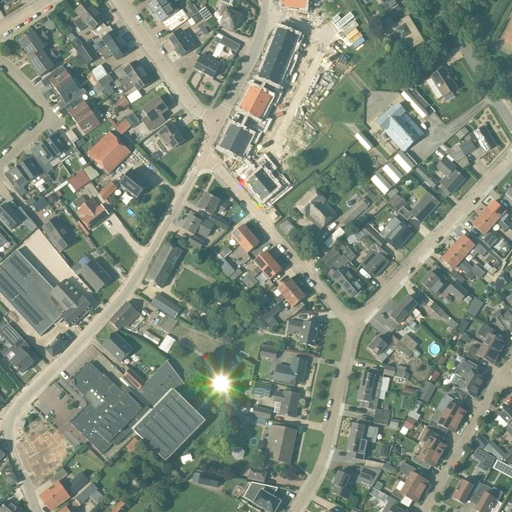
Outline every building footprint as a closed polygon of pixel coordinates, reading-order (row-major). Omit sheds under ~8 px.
[(71,16),(75,14),(66,0),(54,7),(58,14),(66,9),(71,16)] [(156,0),(148,6),(151,10),(150,11),(153,16),(170,5),(166,0),(156,0)] [(219,26),(233,32),(234,29),(240,23),(240,24),(243,17),(232,12),(232,8),(231,5),(233,1),(231,0),(218,0),(215,8),(218,9),(222,19),(219,26)] [(283,0),(283,6),(304,9),(305,0),(283,0)] [(74,24),(77,27),(95,11),(86,2),(75,12),(80,18),(74,24)] [(174,11),(170,5),(153,16),(157,21),(158,20),(160,24),(162,23),(166,29),(168,28),(171,32),(188,20),(185,16),(186,16),(182,11),(176,10),(174,11)] [(199,12),(206,22),(212,18),(205,8),(199,12)] [(77,27),(81,32),(87,26),(92,31),(104,21),(95,11),(77,27)] [(396,33),(408,52),(424,42),(408,16),(407,16),(409,18),(405,20),(404,18),(394,24),(390,18),(380,24),(388,38),(396,33)] [(43,20),(51,32),(55,29),(48,17),(43,20)] [(279,30),(276,39),(293,46),(297,37),(279,30)] [(169,40),(175,49),(191,38),(188,35),(186,36),(182,31),(169,40)] [(19,42),(25,50),(45,35),(42,32),(36,36),(32,32),(19,42)] [(102,56),(121,42),(114,32),(102,40),(106,46),(99,51),(102,56)] [(213,43),(218,46),(223,37),(218,34),(213,43)] [(25,50),(31,58),(41,51),(45,48),(42,45),(49,40),(45,35),(25,50)] [(218,46),(223,48),(228,39),(223,37),(218,46)] [(175,49),(181,58),(194,48),(191,43),(193,41),(191,38),(175,49)] [(276,39),(272,46),(290,53),(293,46),(276,39)] [(113,55),(117,61),(129,52),(121,42),(102,56),(105,60),(113,55)] [(97,60),(91,51),(86,44),(76,51),(87,66),(93,63),(97,60)] [(272,46),(269,54),(287,61),(290,53),(272,46)] [(27,61),(33,69),(54,54),(51,51),(45,55),(41,51),(31,58),(27,61)] [(33,69),(39,78),(54,67),(51,64),(57,59),(54,54),(33,69)] [(269,54),(266,62),(284,69),(287,61),(269,54)] [(194,70),(203,74),(212,58),(209,56),(207,59),(201,56),(194,70)] [(203,74),(213,79),(220,65),(214,62),(216,59),(212,58),(203,74)] [(120,82),(124,86),(143,72),(136,62),(124,71),(128,77),(120,82)] [(266,62),(263,70),(281,77),(284,69),(266,62)] [(91,72),(98,82),(108,75),(101,65),(91,72)] [(50,83),(57,92),(73,81),(62,67),(45,79),(49,84),(50,83)] [(446,101),(448,102),(453,98),(454,96),(452,93),(457,89),(444,69),(434,75),(429,68),(419,74),(424,81),(430,77),(443,98),(446,101)] [(263,70),(260,78),(278,85),(281,77),(263,70)] [(151,83),(143,72),(124,86),(127,91),(134,86),(138,91),(151,83)] [(111,83),(113,81),(111,78),(108,75),(98,82),(103,90),(109,97),(111,95),(114,93),(111,89),(108,85),(111,83)] [(74,102),(86,93),(84,90),(80,89),(79,90),(73,81),(57,92),(64,101),(62,102),(66,108),(74,102)] [(252,89),(247,99),(265,109),(270,99),(274,101),(277,95),(266,89),(263,94),(252,89)] [(427,105),(415,91),(405,100),(418,114),(427,105)] [(69,113),(76,122),(91,111),(84,102),(80,97),(86,93),(74,102),(66,108),(67,107),(71,112),(69,113)] [(114,101),(118,110),(129,105),(125,96),(114,101)] [(142,121),(149,131),(165,120),(161,115),(167,111),(158,98),(142,110),(147,117),(142,121)] [(247,99),(241,110),(252,115),(249,121),(260,127),(264,121),(259,119),(265,109),(247,99)] [(384,131),(403,152),(422,135),(403,114),(404,113),(397,105),(376,124),(383,132),(384,131)] [(101,125),(98,120),(103,116),(96,107),(91,111),(76,122),(82,131),(86,136),(101,125)] [(131,127),(125,120),(117,127),(116,129),(122,135),(131,127)] [(169,144),(173,149),(184,141),(176,131),(178,129),(174,123),(158,135),(166,146),(169,144)] [(231,126),(225,137),(226,138),(227,137),(245,147),(250,137),(254,139),(257,133),(246,127),(243,132),(231,126)] [(455,135),(460,140),(469,132),(464,127),(455,135)] [(479,141),(485,152),(495,146),(484,128),(470,136),(474,143),(479,141)] [(67,138),(72,144),(78,140),(71,130),(65,134),(67,138)] [(356,135),(366,150),(372,147),(362,131),(356,135)] [(87,154),(109,176),(131,153),(109,132),(87,154)] [(55,136),(46,142),(57,158),(58,157),(62,163),(76,153),(73,149),(75,148),(72,144),(67,138),(60,143),(55,136)] [(226,138),(221,148),(239,157),(245,147),(227,137),(226,138)] [(451,151),(458,161),(476,149),(469,139),(451,151)] [(49,163),(57,158),(46,142),(37,148),(43,156),(37,160),(39,163),(40,163),(47,173),(53,169),(49,163)] [(374,184),(384,196),(417,166),(407,154),(374,184)] [(440,184),(451,194),(464,180),(454,170),(456,168),(445,158),(436,168),(446,177),(440,184)] [(29,160),(20,166),(34,186),(43,180),(46,184),(52,180),(47,173),(40,163),(39,163),(34,167),(29,160)] [(264,160),(247,174),(252,180),(247,184),(255,192),(270,180),(265,173),(271,168),(264,160)] [(245,163),(235,172),(239,177),(249,169),(245,163)] [(10,183),(21,198),(26,194),(22,188),(31,182),(34,186),(20,166),(11,172),(16,179),(10,183)] [(414,171),(433,189),(438,183),(420,166),(414,171)] [(67,181),(76,192),(91,181),(82,170),(67,181)] [(126,191),(137,199),(148,184),(131,171),(124,179),(131,185),(126,191)] [(69,183),(63,175),(55,181),(60,189),(69,183)] [(270,180),(255,192),(262,201),(266,197),(271,203),(288,189),(281,181),(275,186),(270,180)] [(111,183),(99,194),(101,197),(104,201),(117,188),(111,183)] [(410,214),(421,223),(439,204),(420,186),(413,194),(421,202),(410,214)] [(305,216),(320,231),(337,215),(324,202),(325,201),(315,191),(297,208),(306,216),(305,216)] [(198,209),(211,216),(215,209),(223,214),(227,206),(206,194),(198,209)] [(388,204),(398,212),(406,203),(396,194),(388,204)] [(32,204),(29,200),(36,212),(49,205),(44,197),(32,204)] [(80,198),(74,203),(78,208),(84,203),(80,198)] [(81,221),(89,231),(109,215),(101,205),(100,206),(93,198),(78,211),(84,218),(81,221)] [(339,219),(346,227),(368,207),(361,199),(339,219)] [(508,229),(508,228),(511,225),(502,216),(506,212),(494,201),(487,210),(508,229)] [(0,218),(11,231),(21,221),(23,223),(28,219),(20,208),(17,212),(15,213),(6,204),(1,208),(0,208),(0,218)] [(480,217),(491,228),(496,223),(505,231),(508,229),(487,210),(480,217)] [(195,232),(207,239),(215,225),(202,218),(200,222),(190,217),(183,229),(194,235),(195,232)] [(491,228),(480,217),(473,225),(482,234),(478,238),(490,249),(498,240),(488,232),(491,228)] [(43,229),(61,252),(75,242),(57,218),(43,229)] [(386,241),(396,250),(411,234),(396,220),(391,227),(395,231),(386,241)] [(368,223),(361,230),(375,242),(381,235),(368,223)] [(243,226),(231,236),(236,241),(239,245),(251,235),(243,226)] [(358,228),(352,234),(358,241),(366,235),(358,228)] [(38,231),(33,235),(40,242),(44,239),(38,231)] [(259,244),(251,235),(239,245),(240,246),(247,255),(259,244)] [(188,244),(200,251),(204,243),(192,236),(188,244)] [(463,236),(456,244),(467,254),(468,254),(473,258),(477,253),(482,258),(487,252),(472,238),(469,241),(463,236)] [(146,281),(161,289),(181,252),(166,244),(146,281)] [(364,270),(374,279),(388,263),(384,259),(387,255),(375,244),(360,265),(365,269),(364,270)] [(449,252),(479,279),(484,273),(475,265),(472,268),(463,259),(467,254),(456,244),(449,252)] [(348,247),(341,253),(344,256),(350,263),(355,257),(348,247)] [(223,259),(232,252),(228,248),(220,255),(223,259)] [(341,253),(337,249),(322,261),(329,269),(344,256),(341,253)] [(16,251),(0,265),(0,295),(39,337),(60,318),(70,329),(71,328),(92,308),(81,297),(65,280),(53,291),(16,251)] [(242,281),(246,285),(254,279),(253,278),(261,271),(262,272),(274,262),(266,252),(254,262),(258,268),(242,281)] [(465,276),(470,281),(475,275),(479,279),(449,252),(442,260),(453,270),(457,266),(466,274),(465,276)] [(81,273),(98,292),(112,280),(95,261),(86,269),(80,262),(72,269),(78,276),(81,273)] [(274,262),(262,272),(270,281),(282,271),(274,262)] [(363,285),(359,280),(356,283),(347,272),(343,268),(338,273),(331,278),(336,283),(337,281),(351,298),(354,295),(356,297),(361,292),(360,290),(361,289),(360,288),(363,285)] [(228,278),(232,283),(243,273),(239,269),(228,278)] [(420,283),(435,297),(445,286),(443,284),(447,280),(440,273),(436,278),(430,273),(420,283)] [(246,285),(250,290),(258,283),(254,279),(246,285)] [(285,299),(297,289),(289,279),(277,289),(281,295),(275,300),(279,304),(285,299)] [(496,283),(495,283),(499,289),(500,288),(504,285),(500,280),(496,283)] [(448,290),(461,302),(468,295),(454,283),(448,290)] [(285,299),(293,308),(305,298),(297,289),(285,299)] [(151,304),(175,319),(181,309),(158,294),(151,304)] [(251,304),(256,311),(257,310),(262,306),(269,300),(264,294),(251,304)] [(400,306),(414,319),(419,314),(414,309),(417,305),(421,308),(425,303),(417,297),(413,301),(408,297),(400,306)] [(109,322),(118,330),(122,326),(125,329),(139,314),(126,303),(109,322)] [(429,308),(439,317),(443,312),(433,303),(429,308)] [(263,318),(267,322),(281,310),(277,305),(263,318)] [(262,306),(257,310),(263,318),(268,313),(262,306)] [(391,326),(398,333),(406,324),(408,326),(414,319),(400,306),(390,317),(395,322),(391,326)] [(470,306),(467,311),(474,315),(477,310),(470,306)] [(508,330),(511,334),(511,315),(509,312),(504,316),(500,311),(491,317),(503,334),(508,330)] [(197,322),(204,327),(207,321),(200,317),(197,322)] [(289,321),(287,333),(295,335),(295,332),(302,333),(300,344),(314,347),(318,325),(304,322),(304,324),(289,321)] [(11,362),(22,374),(34,362),(25,353),(30,347),(8,324),(0,331),(0,333),(12,346),(9,349),(16,357),(11,362)] [(483,346),(499,355),(505,344),(492,337),(495,332),(483,325),(477,335),(486,340),(483,346)] [(102,346),(120,363),(132,350),(114,333),(102,346)] [(406,334),(399,342),(411,352),(418,344),(406,334)] [(159,348),(167,354),(176,340),(167,335),(159,348)] [(60,336),(46,351),(53,357),(67,342),(60,336)] [(385,354),(394,345),(387,339),(383,343),(378,338),(368,348),(377,356),(375,357),(382,364),(388,357),(385,354)] [(399,342),(395,347),(409,358),(413,354),(411,352),(399,342)] [(480,358),(493,365),(499,355),(483,346),(480,351),(472,346),(466,357),(477,363),(480,358)] [(260,358),(275,361),(277,351),(262,348),(260,358)] [(306,361),(292,358),(290,369),(277,366),(273,383),(294,387),(295,382),(302,383),(306,361)] [(461,378),(479,389),(485,378),(474,372),(477,367),(465,360),(462,366),(467,368),(461,378)] [(89,406),(71,425),(102,455),(113,445),(115,447),(132,429),(166,462),(206,422),(203,418),(207,414),(167,362),(138,392),(123,378),(120,381),(124,385),(119,390),(104,375),(103,377),(90,364),(70,384),(89,401),(87,401),(89,406)] [(385,366),(383,374),(394,377),(403,379),(405,372),(403,370),(389,367),(385,366)] [(363,374),(360,388),(379,392),(381,383),(374,381),(375,376),(379,377),(381,371),(371,369),(370,375),(363,374)] [(123,377),(138,391),(145,384),(130,370),(123,377)] [(474,399),(479,389),(461,378),(456,388),(452,386),(448,394),(464,402),(468,395),(474,399)] [(426,380),(421,389),(431,395),(436,385),(426,380)] [(253,395),(269,398),(272,386),(256,383),(253,395)] [(363,408),(373,410),(374,404),(369,403),(370,398),(378,399),(379,392),(360,388),(358,401),(364,402),(363,408)] [(279,415),(294,418),(299,395),(284,392),(284,393),(275,392),(273,402),(282,404),(279,415)] [(443,414),(460,423),(466,413),(451,405),(454,401),(447,397),(444,402),(448,404),(443,414)] [(499,417),(507,425),(511,420),(511,403),(501,415),(497,410),(491,416),(495,420),(499,417)] [(252,417),(270,421),(272,411),(254,408),(252,417)] [(374,417),(388,420),(390,412),(375,409),(374,417)] [(440,426),(454,434),(460,423),(443,414),(437,410),(428,426),(437,431),(440,426)] [(373,423),(387,426),(388,420),(374,417),(373,423)] [(403,426),(411,431),(416,422),(408,417),(403,426)] [(375,443),(378,429),(369,427),(370,422),(361,420),(360,426),(352,425),(350,438),(362,441),(362,440),(375,443)] [(248,479),(263,482),(266,470),(265,470),(273,461),(289,465),(289,464),(286,464),(291,441),(293,442),(293,443),(294,443),(296,432),(272,426),(265,460),(257,468),(251,466),(248,479)] [(51,427),(36,437),(40,442),(54,432),(51,427)] [(423,448),(440,458),(446,447),(439,444),(442,439),(425,430),(417,444),(424,448),(423,448)] [(49,445),(60,439),(56,432),(45,438),(49,445)] [(482,450),(489,441),(480,434),(473,442),(482,450)] [(126,447),(129,450),(134,446),(136,448),(141,444),(135,438),(126,447)] [(352,459),(362,461),(365,448),(360,447),(362,441),(350,438),(347,452),(353,453),(352,459)] [(28,450),(45,475),(57,467),(41,442),(28,450)] [(382,444),(380,456),(387,457),(389,445),(382,444)] [(233,458),(244,458),(243,447),(233,448),(233,458)] [(411,460),(426,468),(428,465),(434,468),(440,458),(423,448),(418,458),(414,455),(411,460)] [(511,449),(502,459),(507,464),(511,459),(511,449)] [(493,461),(476,452),(473,457),(482,462),(481,463),(489,468),(493,461)] [(378,470),(380,471),(384,464),(365,460),(363,467),(364,467),(378,470)] [(406,484),(422,493),(428,483),(414,475),(416,470),(403,463),(399,470),(408,479),(406,484)] [(511,468),(506,465),(502,474),(511,479),(511,468)] [(376,479),(380,471),(378,470),(364,467),(362,472),(360,477),(362,477),(360,483),(366,485),(372,488),(376,479)] [(332,493),(348,500),(352,492),(345,489),(350,477),(353,479),(355,474),(347,470),(345,475),(338,473),(333,486),(335,486),(332,493)] [(39,497),(50,511),(70,498),(89,481),(82,472),(63,488),(59,482),(39,497)] [(219,478),(201,474),(199,484),(217,488),(219,478)] [(8,477),(11,485),(17,482),(13,475),(8,477)] [(470,492),(476,496),(482,485),(472,479),(468,485),(462,481),(452,498),(463,505),(470,492)] [(252,483),(247,491),(257,497),(254,504),(268,511),(277,511),(279,508),(278,507),(281,502),(268,495),(273,487),(252,483)] [(60,511),(72,511),(98,490),(92,484),(74,499),(75,500),(67,507),(60,511)] [(404,497),(416,504),(422,493),(406,484),(401,493),(394,489),(391,495),(401,501),(404,497)] [(475,511),(476,511),(489,511),(496,500),(498,501),(503,493),(493,488),(492,490),(482,485),(476,496),(482,499),(475,511)] [(373,489),(370,495),(375,498),(378,491),(373,489)] [(390,511),(401,511),(398,510),(402,504),(391,498),(385,509),(390,511)] [(16,511),(19,509),(8,500),(0,509),(0,511),(16,511)] [(124,511),(128,508),(121,501),(111,511),(124,511)] [(505,502),(500,511),(502,511),(506,511),(510,505),(505,502)]
